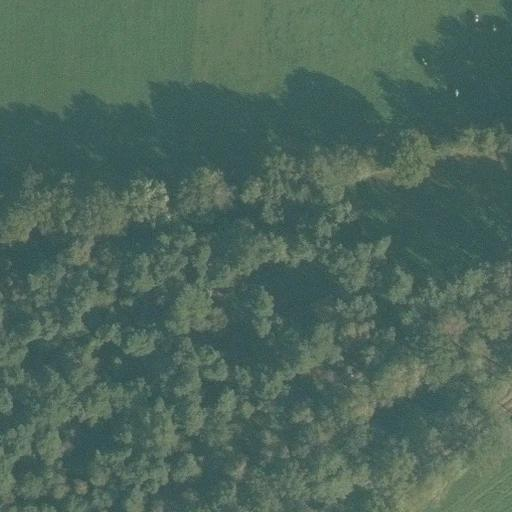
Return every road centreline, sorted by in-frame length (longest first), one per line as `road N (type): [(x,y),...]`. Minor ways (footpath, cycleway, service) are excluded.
road 1 (track): [(511,119),(0,214)]
road 2 (track): [(366,511),(511,402)]
